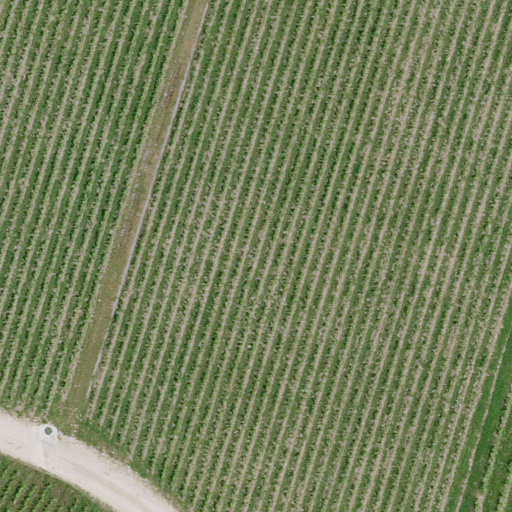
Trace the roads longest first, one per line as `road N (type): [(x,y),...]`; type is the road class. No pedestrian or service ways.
road 1 (track): [(203,0),(64,453)]
road 2 (track): [(156,511),(87,462),(0,426)]
